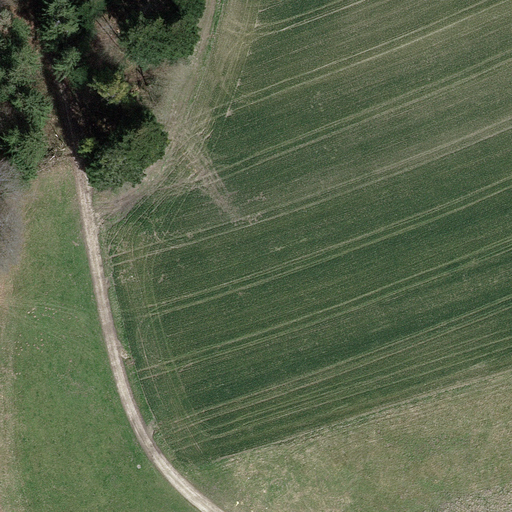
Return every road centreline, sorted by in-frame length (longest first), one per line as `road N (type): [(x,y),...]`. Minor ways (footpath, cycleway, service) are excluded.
road 1 (track): [(207,511),(153,453),(124,396),(82,180)]
road 2 (track): [(42,0),(82,180)]
